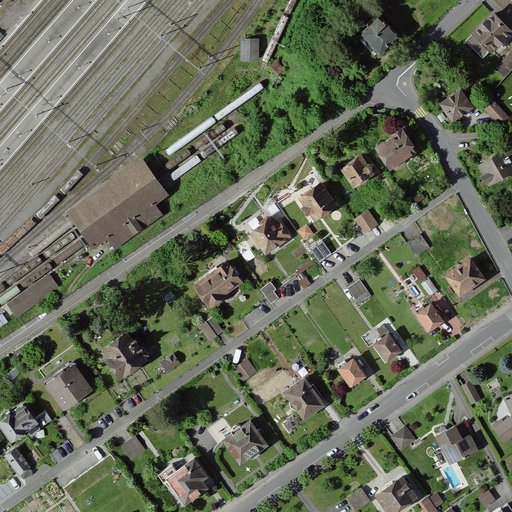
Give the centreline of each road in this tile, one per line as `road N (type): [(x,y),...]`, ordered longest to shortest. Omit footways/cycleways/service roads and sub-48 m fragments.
road 1 (residential): [(458,175),(0,511)]
road 2 (residential): [(395,80),(0,349)]
road 3 (residential): [(511,318),(238,511)]
